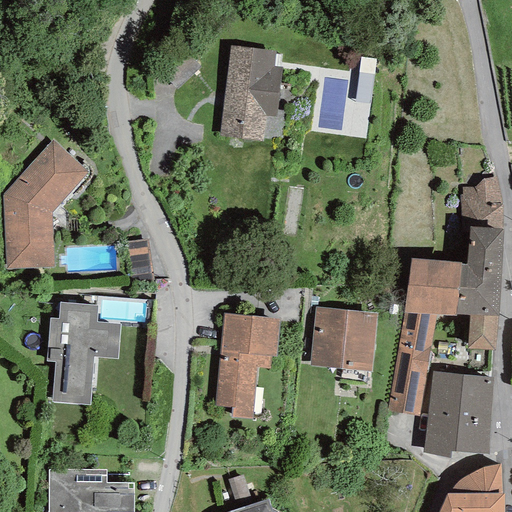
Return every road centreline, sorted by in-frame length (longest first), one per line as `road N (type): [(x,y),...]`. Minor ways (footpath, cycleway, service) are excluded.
road 1 (residential): [(160,511),(180,408),(180,285),(131,161),(116,88),(124,42),(144,0)]
road 2 (residential): [(467,0),(509,210),(498,365),(504,453)]
